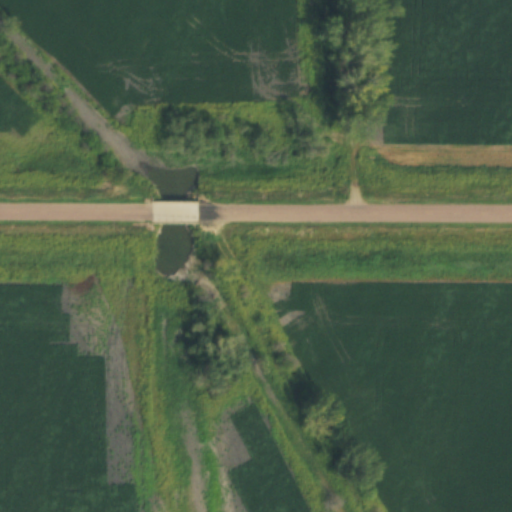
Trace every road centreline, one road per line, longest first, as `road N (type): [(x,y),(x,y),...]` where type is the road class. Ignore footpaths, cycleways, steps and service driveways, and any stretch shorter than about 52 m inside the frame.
road 1 (secondary): [(511,215),(195,214)]
road 2 (secondary): [(157,214),(0,212)]
